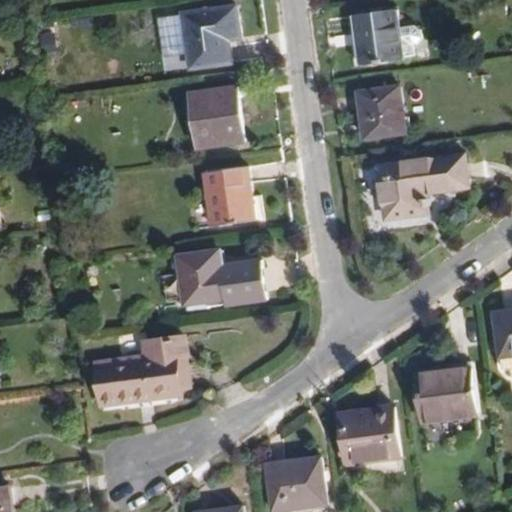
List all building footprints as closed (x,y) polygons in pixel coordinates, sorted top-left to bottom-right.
[(183,15),(190,70),(233,64),(230,41),(242,39),(238,7),(183,15)] [(401,9),(354,16),(360,67),(407,61),(401,9)] [(360,92),(366,141),(410,136),(404,86),(360,92)] [(191,95),(198,149),(245,142),(238,89),(191,95)] [(378,166),(387,222),(433,217),(431,196),(474,190),(470,153),(378,166)] [(205,173),(212,226),(257,221),(249,168),(205,173)] [(221,252),(181,257),(187,305),(228,300),(228,306),(269,301),(264,262),(236,265),(236,268),(223,269),(221,252)] [(511,310),(495,312),(503,369),(511,367),(511,310)] [(182,391),(178,360),(190,358),(188,338),(144,343),(145,357),(95,364),(101,407),(182,396),(182,391)] [(194,388),(190,358),(178,360),(182,391),(194,388)] [(472,367),(418,373),(423,422),(478,415),(472,367)] [(341,413),(347,465),(402,458),(396,406),(341,413)] [(322,457),(267,464),(272,511),(328,505),(322,457)] [(15,511),(12,486),(0,487),(0,511),(15,511)]
